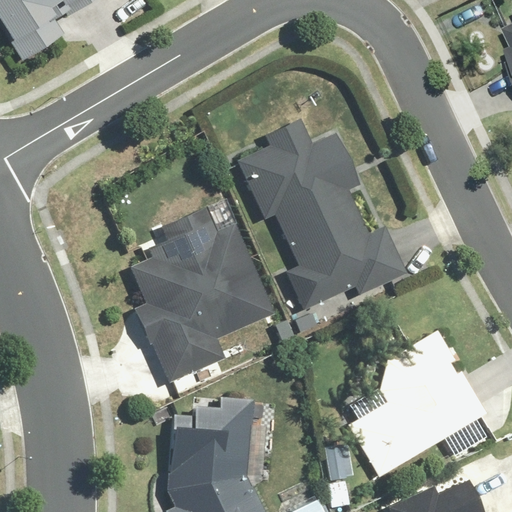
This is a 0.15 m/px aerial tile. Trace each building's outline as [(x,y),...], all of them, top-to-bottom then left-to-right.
[(0,0),(0,27),(18,57),(60,32),(47,13),(68,0),(0,0)] [(511,9),(503,14),(511,35),(511,46),(508,48),(511,57),(511,9)] [(263,146),(235,159),(258,212),(266,209),(289,262),(282,265),(298,301),(392,259),(377,225),(362,232),(340,182),(355,175),(329,117),(298,130),(293,119),(258,134),(263,146)] [(129,263),(146,299),(127,308),(158,374),(215,348),(210,338),(270,310),(227,218),(208,226),(204,218),(155,241),(159,249),(129,263)] [(433,328),(362,366),(379,397),(342,417),(373,473),(415,450),(415,449),(479,415),(433,328)] [(165,413),(163,440),(161,507),(163,511),(257,511),(241,477),(246,401),(208,398),(207,409),(185,407),(184,415),(165,413)] [(464,511),(478,505),(461,469),(370,511),(464,511)] [(342,480),(322,483),(325,507),(345,504),(342,480)] [(316,511),(310,498),(284,510),(284,511),(316,511)]
